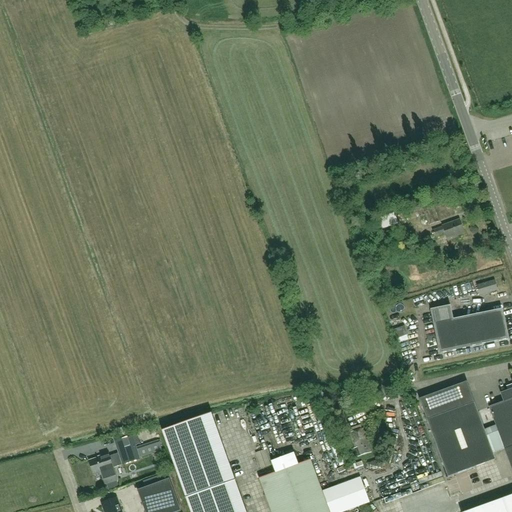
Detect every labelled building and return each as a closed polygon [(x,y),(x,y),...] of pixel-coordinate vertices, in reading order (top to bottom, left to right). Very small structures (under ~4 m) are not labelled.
[(458,240),(465,237),(459,221),(453,224),(449,214),(427,222),(432,235),(438,233),(443,246),(450,243),(451,245),(459,242),(458,240)] [(377,231),(399,224),(396,215),(374,221),(377,231)] [(476,286),(479,296),(497,291),(495,281),(476,286)] [(440,354),(509,339),(502,310),(454,320),(451,306),(431,310),(440,354)] [(420,357),(429,356),(428,346),(420,346),(420,357)] [(467,384),(419,401),(427,422),(448,478),(495,461),(493,457),(492,453),(504,449),(505,452),(505,453),(511,471),(511,383),(511,390),(511,391),(500,395),(503,403),(489,408),(495,426),(484,431),(474,404),(467,384)] [(350,435),(350,433),(343,412),(332,415),(339,438),(350,435)] [(186,499),(235,481),(211,414),(162,432),(186,499)] [(350,433),(350,435),(355,449),(354,450),(356,458),(370,453),(366,437),(367,437),(364,428),(350,433)] [(108,455),(101,457),(101,458),(89,462),(94,475),(101,473),(105,485),(117,481),(113,468),(122,465),(122,466),(140,460),(135,445),(140,444),(137,435),(115,442),(119,454),(109,457),(108,455)] [(276,450),(263,454),(265,460),(278,456),(276,450)] [(269,508),(321,489),(311,460),(259,479),(269,508)] [(360,478),(322,492),(329,511),(345,511),(370,503),(360,478)] [(137,491),(144,511),(179,511),(181,511),(169,480),(137,491)] [(245,511),(235,481),(186,499),(190,511),(245,511)] [(321,489),(269,508),(270,511),(329,511),(322,492),(321,489)] [(511,511),(511,496),(469,511),(511,511)] [(121,511),(116,498),(102,504),(105,511),(106,511),(121,511)]
